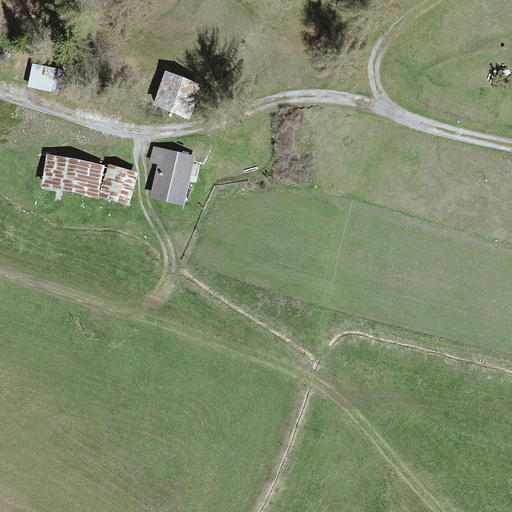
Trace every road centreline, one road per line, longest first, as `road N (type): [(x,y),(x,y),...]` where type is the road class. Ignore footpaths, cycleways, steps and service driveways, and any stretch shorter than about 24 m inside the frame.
road 1 (track): [(444,511),(325,389),(0,278)]
road 2 (track): [(0,99),(186,139),(298,102),(377,109)]
road 3 (track): [(134,321),(162,293),(167,262),(139,203),(131,132)]
road 4 (track): [(377,109),(511,153)]
road 5 (track): [(434,0),(408,15),(376,61),(377,109)]
